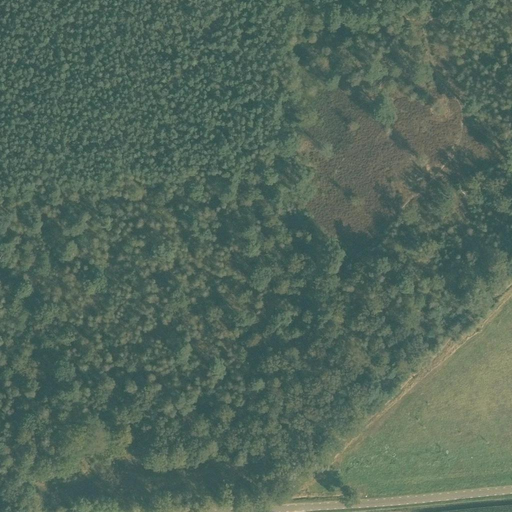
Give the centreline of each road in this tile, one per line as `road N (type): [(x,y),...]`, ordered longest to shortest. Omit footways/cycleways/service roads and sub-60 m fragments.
road 1 (track): [(276,509),(511,284)]
road 2 (unclassified): [(511,490),(238,511)]
